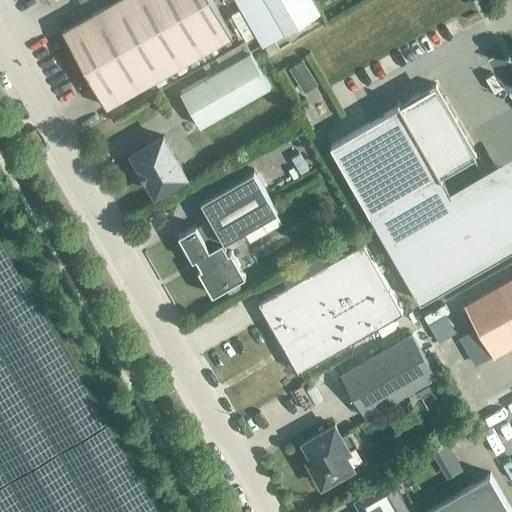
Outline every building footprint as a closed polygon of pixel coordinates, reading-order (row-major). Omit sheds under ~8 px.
[(114,0),(62,29),(106,106),(232,35),(211,0),(114,0)] [(265,0),(284,33),(320,13),(312,0),(265,0)] [(254,35),(239,9),(230,14),(245,40),(254,35)] [(180,91),(200,126),(270,86),(250,51),(180,91)] [(477,154),(436,83),(401,104),(399,100),(398,101),(400,105),(331,145),(421,301),(511,248),(511,174),(493,170),(485,174),(474,155),(477,154)] [(156,192),(185,175),(163,136),(133,153),(156,192)] [(278,211),(254,170),(202,200),(212,217),(197,226),(196,225),(179,235),(193,259),(197,257),(202,267),(199,269),(213,294),(245,276),(231,251),(228,252),(223,242),(278,211)] [(191,221),(204,217),(198,199),(185,203),(191,221)] [(345,225),(349,231),(356,227),(352,221),(345,225)] [(298,370),(403,311),(363,241),(259,301),(298,370)] [(511,345),(511,275),(465,303),(495,355),(511,345)] [(429,305),(435,322),(458,313),(452,297),(429,305)] [(435,375),(411,333),(342,373),(366,415),(435,375)] [(316,371),(307,376),(318,397),(327,393),(316,371)] [(502,405),(484,415),(493,430),(511,420),(502,405)] [(341,435),(334,424),(304,441),(316,462),(311,464),(322,484),(326,482),(328,486),(340,480),(337,476),(353,467),(345,453),(358,445),(349,430),(341,435)] [(506,455),(511,452),(511,444),(507,432),(498,435),(506,455)] [(511,511),(490,472),(426,509),(427,511),(511,511)] [(406,511),(390,484),(358,502),(363,511),(406,511)]
